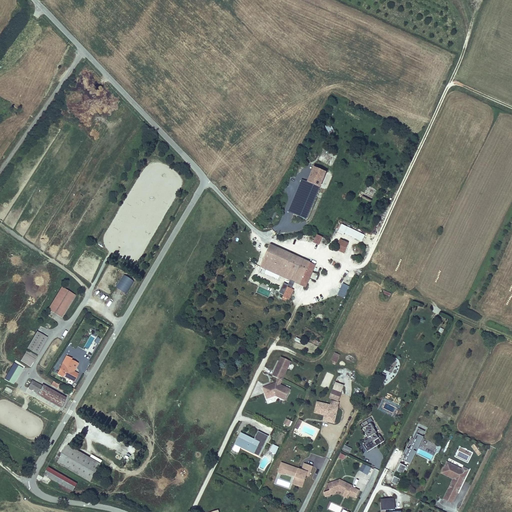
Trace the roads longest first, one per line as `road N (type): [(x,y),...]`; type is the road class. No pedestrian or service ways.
road 1 (unclassified): [(120,511),(43,496),(32,478),(202,179),(34,0)]
road 2 (track): [(273,347),(321,357),(464,53),(467,28),(454,0)]
road 3 (track): [(511,341),(365,268)]
